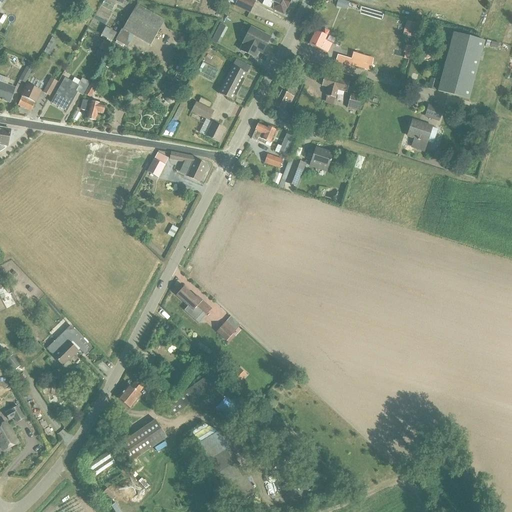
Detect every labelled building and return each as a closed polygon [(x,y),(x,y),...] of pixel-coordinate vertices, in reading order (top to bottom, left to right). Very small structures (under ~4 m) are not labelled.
[(111,0),(104,0),(103,5),(114,10),(118,3),(111,0)] [(237,0),(235,6),(249,13),(255,1),(251,0),(237,0)] [(290,0),(264,0),(262,5),(283,15),(290,0)] [(339,0),(338,6),(348,8),(349,0),(339,0)] [(106,22),(113,12),(104,5),(97,14),(106,22)] [(150,46),(164,22),(137,6),(116,40),(127,46),(133,36),(150,46)] [(408,19),(404,33),(414,36),(418,22),(408,19)] [(221,41),(227,23),(221,21),(215,39),(221,41)] [(101,35),(112,41),(116,33),(106,27),(101,35)] [(251,27),(247,36),(243,44),(242,47),(240,50),(255,58),(261,46),(265,48),(270,37),(251,27)] [(329,31),(324,29),(322,34),(316,31),(309,44),(327,53),(332,44),(325,41),(329,31)] [(437,91),(468,100),(485,41),(454,33),(437,91)] [(51,39),(44,52),(50,55),(57,43),(51,39)] [(99,49),(104,52),(109,44),(104,41),(99,49)] [(406,43),(405,58),(414,58),(415,44),(406,43)] [(336,61),(351,66),(370,72),(372,65),(366,63),(368,57),(354,52),(352,58),(350,57),(350,59),(338,55),(336,61)] [(214,65),(216,61),(207,56),(199,71),(215,79),(220,69),(214,65)] [(19,80),(25,83),(35,65),(29,62),(19,80)] [(218,93),(221,95),(232,101),(246,73),(232,66),(218,93)] [(346,93),(349,83),(324,76),(321,86),(328,88),(325,96),(335,98),(337,90),(346,93)] [(43,92),(50,96),(58,82),(51,78),(43,92)] [(83,96),(90,83),(82,79),(78,86),(72,82),(71,84),(64,80),(51,103),(67,112),(77,93),(83,96)] [(99,83),(98,82),(93,79),(85,94),(91,97),(99,83)] [(428,88),(434,90),(437,81),(431,79),(428,88)] [(0,99),(10,103),(15,88),(0,82),(0,99)] [(27,85),(18,105),(31,111),(40,91),(27,85)] [(294,96),(297,90),(290,86),(287,93),(283,91),(275,106),(283,110),(287,102),(290,103),(294,96)] [(350,94),(348,102),(346,108),(359,112),(363,97),(350,94)] [(83,100),(80,110),(87,111),(88,112),(86,119),(95,121),(97,113),(100,113),(103,114),(105,105),(83,100)] [(210,121),(214,112),(196,103),(191,112),(206,120),(209,121),(210,121)] [(426,116),(439,120),(442,110),(429,105),(426,116)] [(177,121),(183,108),(179,106),(173,119),(177,121)] [(277,116),(285,119),(288,114),(279,110),(277,116)] [(206,120),(199,132),(206,136),(219,143),(226,129),(213,123),(210,121),(209,121),(206,120)] [(408,136),(414,138),(411,148),(424,152),(432,126),(413,120),(408,136)] [(271,142),(276,130),(267,126),(267,128),(258,124),(252,139),(257,141),(258,138),(267,141),(266,144),(270,146),(272,143),(271,142)] [(435,143),(439,126),(435,125),(431,142),(435,143)] [(0,128),(0,151),(1,152),(6,148),(6,146),(8,146),(10,130),(0,128)] [(288,132),(283,145),(279,143),(276,150),(287,155),(295,135),(288,132)] [(311,163),(328,168),(332,154),(315,149),(311,163)] [(170,159),(184,162),(182,167),(189,170),(186,176),(199,183),(207,166),(194,161),(195,158),(171,153),(170,159)] [(265,163),(279,168),(282,160),(268,155),(265,163)] [(147,172),(158,178),(165,166),(154,160),(147,172)] [(287,184),(297,187),(304,164),(295,161),(287,184)] [(282,175),(275,172),(272,182),(278,184),(282,175)] [(178,229),(172,225),(167,235),(173,238),(178,229)] [(176,296),(188,307),(184,311),(194,320),(199,324),(212,310),(197,297),(196,298),(184,287),(176,296)] [(8,307),(16,303),(10,292),(3,296),(8,307)] [(233,335),(237,331),(227,322),(217,333),(229,344),(235,337),(233,335)] [(70,326),(47,349),(63,366),(71,357),(72,358),(78,352),(70,344),(79,335),(70,326)] [(79,335),(70,344),(78,352),(79,351),(80,350),(85,355),(92,348),(79,335)] [(233,378),(234,378),(232,380),(234,383),(236,381),(239,384),(247,375),(240,369),(233,378)] [(210,373),(178,397),(165,407),(172,417),(218,383),(210,373)] [(139,393),(145,385),(137,379),(131,387),(129,385),(118,398),(131,408),(141,395),(139,393)] [(14,417),(17,422),(24,418),(17,406),(5,413),(9,420),(14,417)] [(120,445),(131,462),(167,437),(155,421),(120,445)] [(5,422),(0,425),(0,441),(1,443),(0,443),(0,444),(4,451),(17,443),(5,422)] [(197,444),(234,505),(255,493),(219,431),(197,444)] [(115,462),(108,451),(88,464),(95,475),(115,462)]
